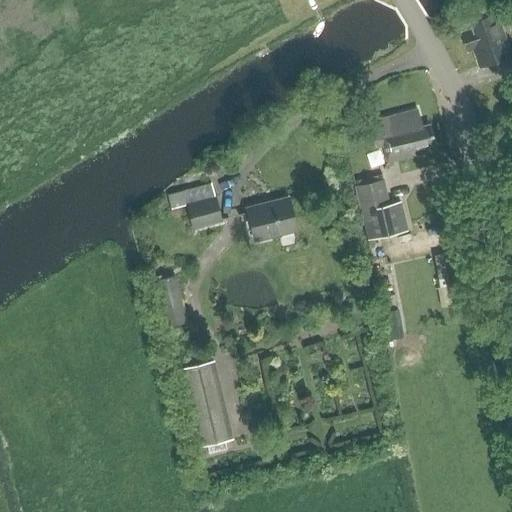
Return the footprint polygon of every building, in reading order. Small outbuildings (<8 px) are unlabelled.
[(506,76),(511,74),(511,53),(509,54),(499,20),(492,22),(490,16),(470,22),(472,29),(461,32),(467,51),(473,49),(479,67),(495,62),(494,61),(500,59),(506,76)] [(413,149),(434,144),(428,123),(420,125),(415,107),(361,120),(369,150),(383,147),(387,163),(414,156),(413,149)] [(354,187),(366,240),(407,230),(400,201),(388,203),(383,180),(354,187)] [(211,183),(167,195),(171,209),(184,205),(191,230),(221,222),(211,183)] [(254,242),(297,232),(288,197),(245,207),(254,242)] [(175,275),(154,281),(166,328),(187,323),(175,275)] [(214,361),(179,370),(198,448),(233,439),(214,361)]
